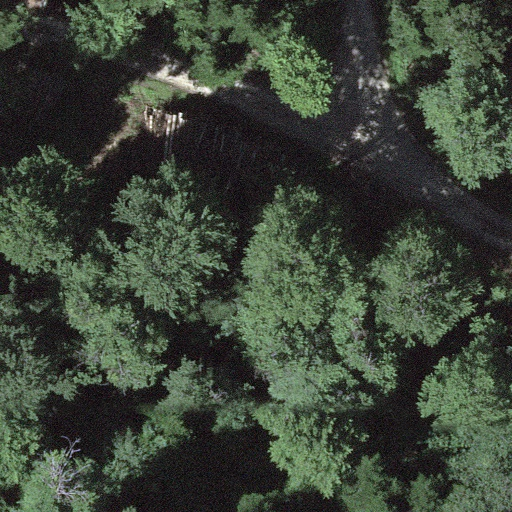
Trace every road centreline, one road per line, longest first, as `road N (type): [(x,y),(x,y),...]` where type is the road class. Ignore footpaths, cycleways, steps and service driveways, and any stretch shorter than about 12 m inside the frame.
road 1 (track): [(0,14),(163,61),(384,148)]
road 2 (track): [(511,243),(384,148),(351,0)]
